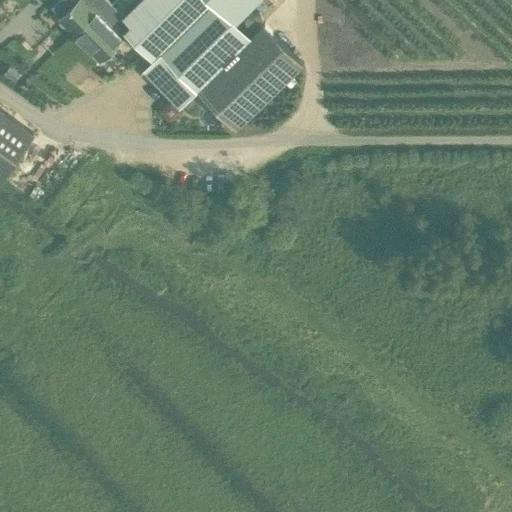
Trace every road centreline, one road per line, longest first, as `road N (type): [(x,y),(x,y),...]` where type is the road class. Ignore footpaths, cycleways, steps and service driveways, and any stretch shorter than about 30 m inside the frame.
road 1 (track): [(65,130),(511,487)]
road 2 (unclassified): [(511,139),(161,143),(65,130),(0,88)]
road 3 (track): [(0,236),(52,267),(98,223)]
